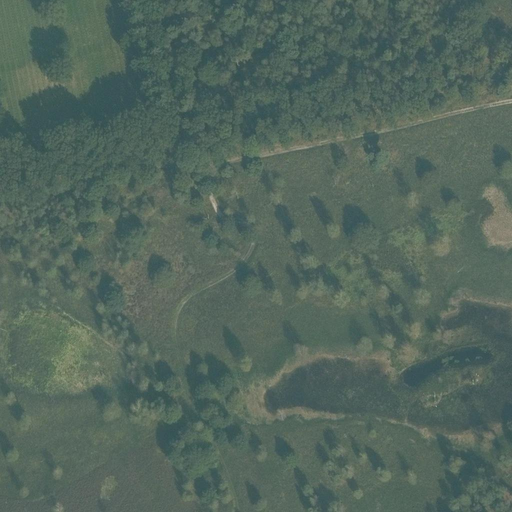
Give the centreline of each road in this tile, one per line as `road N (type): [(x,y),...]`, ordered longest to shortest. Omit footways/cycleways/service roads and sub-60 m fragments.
road 1 (track): [(236,511),(176,357),(177,309),(254,246),(251,227),(217,212),(207,180),(214,163)]
road 2 (track): [(214,163),(511,102)]
